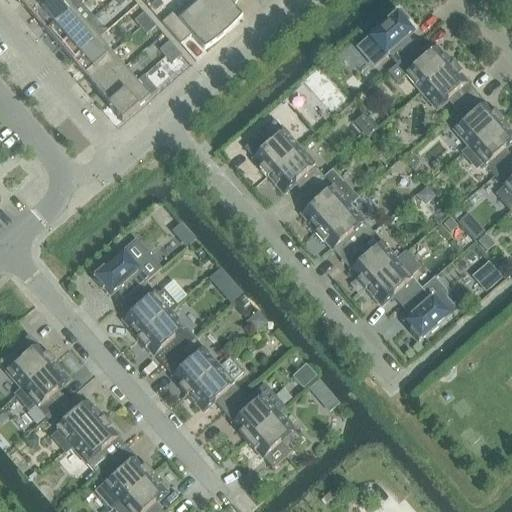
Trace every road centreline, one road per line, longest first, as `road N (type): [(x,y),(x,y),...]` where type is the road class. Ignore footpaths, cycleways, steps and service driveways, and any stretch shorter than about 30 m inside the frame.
road 1 (residential): [(395,391),(168,124)]
road 2 (residential): [(223,492),(11,246)]
road 3 (residential): [(168,124),(306,0)]
road 4 (residential): [(117,165),(0,27)]
